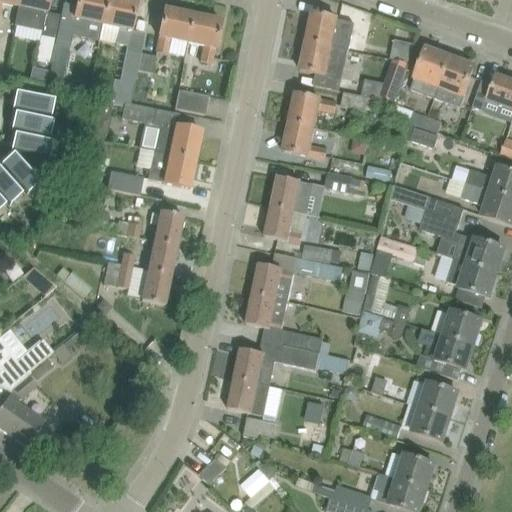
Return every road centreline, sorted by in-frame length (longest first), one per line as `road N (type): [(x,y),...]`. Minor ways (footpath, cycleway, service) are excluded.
road 1 (unclassified): [(119,511),(157,466),(192,368),(265,0)]
road 2 (unclassified): [(511,301),(444,511)]
road 3 (unclassified): [(511,48),(365,0)]
